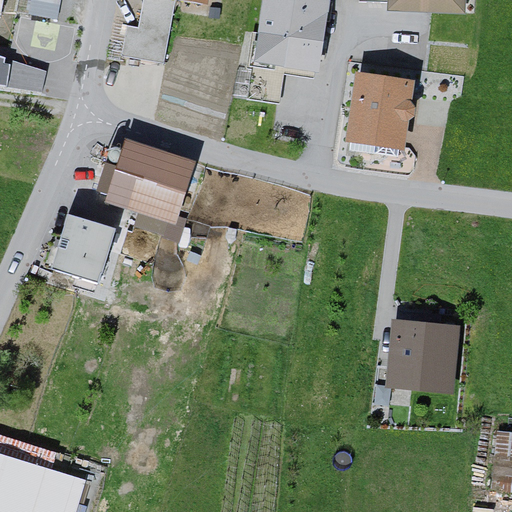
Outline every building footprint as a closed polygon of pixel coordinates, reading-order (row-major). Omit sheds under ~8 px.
[(64,0),(35,0),(32,20),(60,25),(64,0)] [(332,5),(290,0),(266,0),(257,70),(322,79),(332,5)] [(468,17),(468,0),(360,0),(361,8),(393,8),(392,15),(468,17)] [(174,6),(147,2),(142,30),(131,28),(126,59),(165,64),(174,6)] [(0,56),(0,83),(7,85),(11,60),(0,56)] [(418,88),(359,80),(350,147),(409,155),(418,88)] [(199,168),(127,146),(109,208),(180,229),(199,168)] [(120,235),(72,221),(55,275),(103,290),(120,235)] [(463,331),(397,326),(392,392),(458,398),(463,331)] [(511,436),(499,436),(497,464),(511,465),(511,436)] [(81,511),(90,485),(0,458),(0,511),(81,511)]
